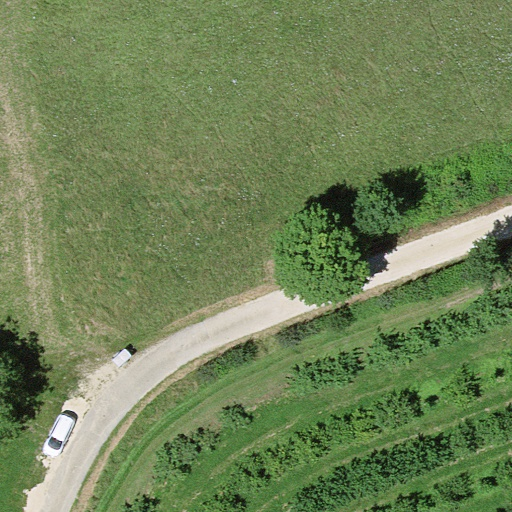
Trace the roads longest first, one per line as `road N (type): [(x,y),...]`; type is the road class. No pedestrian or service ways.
road 1 (track): [(56,511),(79,448),(146,368),(245,313),(511,219)]
road 2 (track): [(0,370),(81,359),(146,368)]
